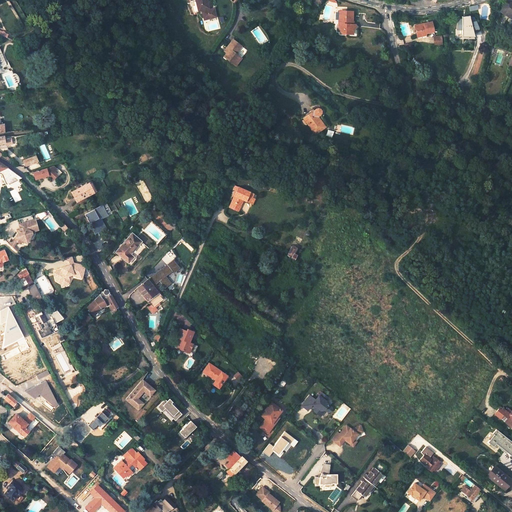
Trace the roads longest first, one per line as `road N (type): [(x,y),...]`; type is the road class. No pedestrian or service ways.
road 1 (residential): [(0,161),(43,190),(85,241),(149,362),(214,432),(317,511)]
road 2 (track): [(511,381),(397,271),(396,261),(436,219)]
road 3 (tertiary): [(511,267),(460,184),(411,153),(401,106)]
road 4 (unknown): [(222,206),(149,362)]
road 5 (track): [(285,94),(273,75),(292,66),(340,96),(401,106)]
